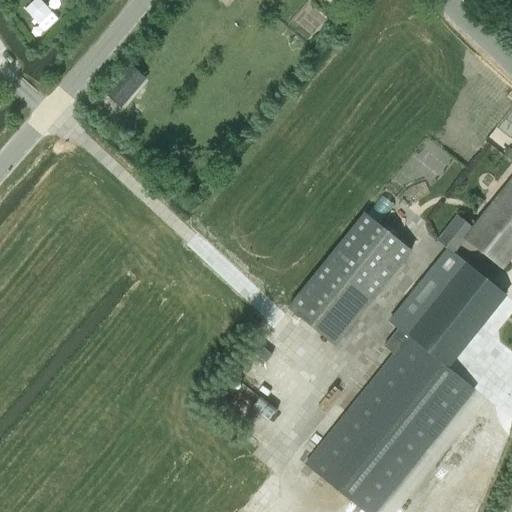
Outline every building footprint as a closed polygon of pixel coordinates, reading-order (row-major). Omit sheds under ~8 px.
[(36,0),(23,12),(42,34),(58,20),(41,0),(36,0)] [(118,105),(142,77),(129,67),(106,94),(118,105)] [(459,215),(437,242),(446,249),(454,255),(465,240),(504,270),(511,259),(511,178),(475,227),(459,215)] [(364,214),(288,309),(335,347),(411,252),(364,214)] [(446,249),(390,322),(448,367),(505,294),(454,255),(446,249)] [(375,511),(474,390),(456,376),(408,337),(398,329),(384,347),(394,355),(305,465),(354,503),(364,511),(375,511)]
